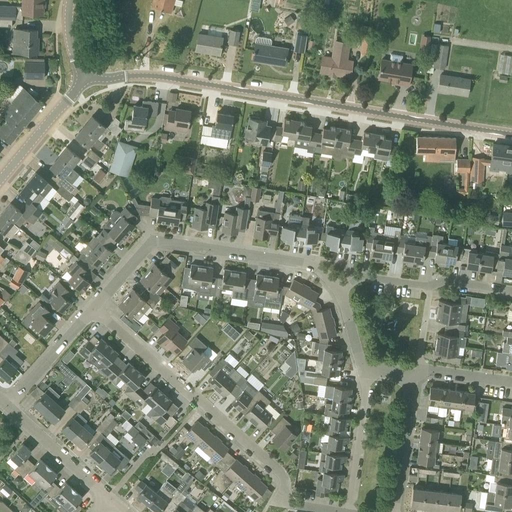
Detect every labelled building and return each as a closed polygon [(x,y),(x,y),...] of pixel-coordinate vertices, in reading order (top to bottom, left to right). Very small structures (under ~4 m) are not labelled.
[(43,15),(43,0),(22,0),(23,6),(0,5),(0,18),(12,19),(23,19),(23,14),(43,15)] [(153,0),(151,6),(171,13),(175,0),(153,0)] [(248,0),(247,8),(257,10),(258,0),(248,0)] [(0,25),(12,26),(12,19),(0,18),(0,25)] [(37,30),(21,29),(21,30),(14,30),(14,53),(38,54),(38,37),(36,37),(37,30)] [(240,31),(239,31),(233,30),(231,29),(228,43),(237,44),(240,31)] [(303,52),(306,35),(306,33),(298,31),(294,50),(303,52)] [(219,54),(222,38),(199,34),(196,51),(209,53),(209,52),(219,53),(219,54)] [(428,52),(431,36),(422,35),(419,51),(428,52)] [(285,65),(288,48),(271,45),(272,40),(271,38),(258,36),(256,38),(255,43),(252,60),(264,62),(265,61),(270,62),(285,65)] [(348,59),(351,42),(334,40),(331,56),(324,55),(321,71),(349,76),(352,60),(348,59)] [(438,44),(434,67),(445,68),(449,45),(443,45),(438,44)] [(408,85),(412,65),(402,63),(403,56),(391,54),(390,61),(382,60),(378,78),(392,80),(392,83),(408,85)] [(510,72),(511,55),(498,54),(497,72),(510,72)] [(44,79),(45,58),(24,58),(23,78),(44,79)] [(467,95),(469,80),(440,74),(438,90),(467,95)] [(0,134),(10,143),(43,104),(24,88),(12,103),(16,106),(0,125),(0,134)] [(167,91),(167,100),(175,101),(176,92),(167,91)] [(124,129),(144,132),(145,123),(146,116),(156,117),(158,102),(147,101),(147,103),(143,102),(142,106),(134,105),(132,120),(126,120),(124,129)] [(187,129),(190,111),(176,108),(175,114),(169,113),(170,110),(169,110),(166,130),(176,131),(177,127),(187,129)] [(229,139),(233,115),(217,112),(215,125),(213,125),(211,136),(229,139)] [(96,136),(97,136),(104,126),(92,116),(84,126),(96,136)] [(258,119),(259,117),(252,116),(252,118),(249,117),(248,127),(246,127),(244,136),(254,138),(253,143),(267,145),(270,126),(265,125),(266,120),(264,120),(264,119),(264,120),(258,119)] [(107,127),(110,130),(116,135),(122,128),(118,126),(120,120),(115,117),(107,127)] [(288,137),(295,138),(299,120),(284,118),(283,127),(276,126),(273,144),(278,145),(279,141),(287,142),(288,137)] [(314,152),(314,147),(317,133),(310,132),(311,126),(305,125),(305,122),(299,120),(295,138),(294,146),(307,148),(307,151),(314,152)] [(88,147),(96,136),(84,126),(76,136),(88,147)] [(334,145),(338,127),(330,126),(330,129),(323,128),(322,134),(317,133),(314,147),(321,148),(320,152),(332,154),(334,146),(334,145)] [(334,145),(334,146),(340,147),(341,145),(348,146),(347,151),(354,152),(356,140),(349,139),(351,129),(338,127),(334,145)] [(374,152),(378,134),(364,131),(362,141),(356,140),(354,152),(353,153),(360,155),(361,147),(368,148),(367,151),(374,152)] [(394,160),(396,147),(390,145),(391,139),(384,138),(385,135),(378,134),(374,152),(388,154),(387,159),(394,160)] [(455,159),(455,138),(417,136),(416,153),(425,153),(425,161),(439,161),(439,158),(455,159)] [(511,146),(493,144),(491,160),(490,165),(490,169),(507,172),(508,163),(511,164),(511,160),(511,146)] [(71,167),(79,157),(67,147),(59,157),(71,167)] [(128,176),(135,154),(116,148),(109,171),(128,176)] [(96,163),(100,158),(91,150),(86,155),(96,163)] [(261,164),(262,164),(260,170),(268,171),(269,166),(272,153),(263,151),(261,164)] [(91,169),(96,163),(86,155),(81,161),(91,169)] [(71,193),(76,187),(72,183),(79,175),(78,173),(71,167),(59,157),(50,167),(62,177),(58,182),(61,185),(71,193)] [(194,175),(196,158),(186,157),(185,163),(177,162),(176,172),(194,175)] [(472,158),(471,182),(481,182),(483,182),(484,165),(483,165),(484,158),(472,158)] [(456,172),(465,172),(469,172),(470,159),(457,159),(456,172)] [(223,166),(221,179),(228,180),(228,179),(230,168),(223,166)] [(100,169),(93,178),(99,183),(106,174),(100,169)] [(27,183),(44,197),(52,187),(53,186),(46,181),(47,181),(36,172),(27,183)] [(44,197),(27,183),(18,193),(29,201),(25,206),(38,218),(43,221),(47,216),(43,212),(43,211),(37,206),(39,203),(44,197)] [(74,195),(71,193),(61,185),(57,191),(69,201),(74,195)] [(259,201),(261,187),(252,186),(250,200),(259,201)] [(278,226),(284,191),(279,190),(275,213),(268,211),(265,211),(264,218),(256,217),(253,236),(269,238),(271,225),(278,226)] [(216,222),(217,216),(220,196),(212,195),(211,203),(206,202),(205,209),(195,207),(192,226),(208,229),(209,221),(216,222)] [(235,214),(225,212),(222,231),(237,233),(240,220),(246,221),(245,227),(246,227),(249,208),(250,197),(245,196),(244,208),(236,206),(235,214)] [(146,214),(147,209),(148,205),(138,203),(134,197),(132,199),(137,208),(139,213),(146,214)] [(162,197),(160,198),(152,197),(149,216),(150,214),(157,215),(156,221),(167,222),(170,201),(171,198),(162,197)] [(185,219),(187,202),(171,199),(170,201),(167,222),(178,224),(179,218),(185,219)] [(74,205),(66,214),(67,216),(69,217),(73,220),(84,206),(80,203),(77,201),(74,205)] [(21,211),(11,203),(2,213),(19,227),(27,218),(33,224),(38,218),(25,206),(21,211)] [(133,213),(135,211),(127,204),(120,212),(119,212),(117,211),(115,211),(112,212),(111,213),(111,215),(111,218),(110,219),(127,234),(135,226),(130,222),(135,216),(133,213)] [(404,210),(396,209),(396,213),(395,218),(403,219),(404,210)] [(511,212),(502,212),(502,225),(511,225),(511,212)] [(10,238),(19,227),(2,213),(0,215),(0,229),(4,232),(10,238)] [(76,222),(73,220),(69,217),(67,216),(62,222),(70,229),(76,222)] [(318,231),(313,230),(314,225),(308,224),(309,217),(302,216),(301,223),(298,245),(311,247),(312,241),(316,242),(317,237),(322,237),(323,230),(318,230),(318,231)] [(120,243),(127,234),(110,219),(103,227),(104,228),(100,232),(104,236),(112,243),(115,239),(120,243)] [(301,223),(288,221),(287,226),(283,226),(281,237),(286,238),(285,243),(298,245),(301,223)] [(342,251),(346,230),(333,228),(333,226),(326,225),(325,232),(327,232),(325,243),(330,244),(330,249),(342,251)] [(375,261),(380,261),(384,233),(374,232),(375,227),(369,226),(366,247),(371,248),(370,255),(376,256),(375,261)] [(361,249),(363,238),(358,237),(358,232),(346,230),(342,251),(355,253),(356,248),(361,249)] [(398,251),(399,239),(400,231),(395,230),(394,235),(384,233),(380,261),(385,262),(385,258),(391,258),(392,250),(398,251)] [(112,243),(104,236),(100,232),(96,237),(95,236),(87,244),(105,260),(112,251),(108,247),(112,243)] [(442,243),(443,236),(432,234),(432,236),(429,256),(435,257),(434,260),(440,260),(439,265),(444,266),(447,244),(442,243)] [(429,256),(432,236),(426,235),(426,238),(416,236),(415,244),(412,266),(416,267),(417,262),(423,263),(424,255),(429,256)] [(415,244),(405,243),(405,240),(399,239),(398,251),(403,252),(402,260),(408,261),(407,265),(412,266),(415,244)] [(32,246),(26,241),(20,249),(31,256),(40,245),(35,241),(32,246)] [(8,244),(5,247),(13,253),(15,250),(8,244)] [(105,260),(87,244),(85,247),(84,246),(80,251),(83,253),(78,258),(92,270),(89,268),(93,264),(98,268),(105,260)] [(461,259),(463,248),(463,246),(447,244),(444,266),(449,267),(449,262),(455,263),(456,258),(461,259)] [(510,245),(504,244),(501,244),(499,254),(496,274),(502,275),(503,273),(511,274),(511,246),(509,246),(510,245)] [(5,258),(0,253),(4,249),(0,245),(0,262),(1,263),(4,265),(6,263),(9,259),(6,256),(5,258)] [(478,269),(481,253),(476,252),(476,250),(463,248),(461,259),(460,268),(466,269),(467,267),(478,269)] [(26,264),(31,257),(31,256),(20,249),(14,256),(26,264)] [(38,251),(35,257),(43,261),(47,254),(38,250),(38,251)] [(496,274),(499,254),(486,251),(485,254),(481,253),(478,269),(490,271),(490,273),(496,274)] [(173,272),(178,266),(166,256),(161,262),(165,266),(162,270),(154,263),(147,272),(160,283),(168,275),(166,274),(170,270),(173,272)] [(89,273),(76,261),(67,270),(68,271),(72,275),(68,279),(82,292),(90,283),(82,275),(86,271),(89,273)] [(198,290),(202,266),(191,264),(190,274),(184,273),(182,287),(198,290)] [(13,278),(22,283),(29,271),(19,266),(13,278)] [(214,295),(216,284),(217,278),(211,277),(213,267),(202,266),(198,290),(198,291),(209,292),(208,294),(214,295)] [(232,288),(235,271),(224,269),(222,279),(217,278),(216,284),(214,295),(220,296),(221,290),(225,291),(226,287),(232,288)] [(247,299),(250,283),(244,282),(246,272),(235,271),(232,288),(231,297),(247,299)] [(157,302),(162,297),(154,291),(160,283),(147,272),(140,280),(147,287),(144,291),(148,295),(157,302)] [(264,300),(268,276),(257,274),(255,284),(250,283),(247,299),(248,298),(264,300)] [(281,302),(282,294),(283,288),(277,287),(279,277),(268,276),(264,300),(263,306),(272,308),(273,301),(281,302)] [(306,286),(294,279),(290,287),(283,286),(283,288),(282,294),(285,294),(298,301),(306,286)] [(15,280),(12,285),(18,288),(21,283),(15,280)] [(50,300),(51,300),(47,304),(54,310),(57,307),(64,312),(72,303),(65,297),(69,292),(71,293),(59,281),(50,292),(54,296),(50,300)] [(312,309),(320,304),(314,300),(318,293),(306,286),(298,301),(312,309)] [(140,295),(133,288),(125,297),(138,308),(144,313),(150,306),(153,307),(157,302),(148,295),(144,291),(140,295)] [(465,303),(466,297),(447,295),(446,301),(439,300),(437,310),(460,313),(466,314),(467,304),(465,303)] [(134,327),(138,321),(137,320),(144,313),(138,308),(125,297),(118,305),(125,312),(122,316),(134,327)] [(52,313),(39,302),(30,312),(35,317),(31,322),(44,334),(53,324),(45,316),(49,312),(51,313),(52,313)] [(321,309),(320,304),(312,309),(316,325),(333,321),(329,307),(321,309)] [(394,319),(394,306),(379,305),(379,320),(387,320),(387,319),(394,319)] [(464,330),(465,324),(459,323),(460,313),(437,310),(436,320),(446,321),(445,328),(464,330)] [(175,352),(186,340),(171,327),(174,323),(168,318),(159,328),(164,333),(157,341),(167,349),(169,346),(175,352)] [(327,343),(328,337),(336,335),(333,321),(316,325),(320,339),(319,342),(327,343)] [(268,333),(287,337),(288,332),(283,325),(262,322),(260,331),(268,333)] [(154,323),(149,329),(154,333),(159,327),(154,323)] [(234,328),(228,335),(234,340),(240,334),(234,328)] [(436,343),(458,346),(460,336),(463,337),(464,330),(445,328),(444,334),(437,333),(436,343)] [(0,352),(9,342),(0,334),(0,352)] [(207,347),(196,337),(197,337),(196,336),(189,344),(189,345),(190,344),(194,348),(182,360),(192,370),(196,366),(199,368),(200,366),(204,370),(213,361),(202,351),(207,347)] [(511,337),(507,336),(506,343),(503,342),(502,352),(511,354),(511,353),(511,337)] [(17,343),(12,338),(9,342),(0,352),(0,355),(4,359),(0,363),(0,373),(7,379),(17,368),(9,361),(18,351),(13,347),(17,343)] [(99,358),(110,345),(101,338),(93,347),(88,342),(89,341),(89,340),(79,351),(94,364),(99,358)] [(318,354),(317,360),(342,363),(343,357),(341,357),(342,351),(331,350),(332,344),(327,343),(319,342),(318,348),(318,354)] [(460,363),(460,357),(463,355),(464,347),(458,346),(436,343),(434,353),(441,354),(440,360),(459,363),(460,363)] [(99,358),(94,364),(107,375),(116,365),(111,360),(118,353),(110,345),(99,358)] [(294,350),(285,361),(290,366),(285,372),(291,378),(297,370),(294,350)] [(65,355),(62,359),(67,363),(70,359),(65,355)] [(216,389),(235,368),(223,358),(209,373),(213,377),(208,382),(216,389)] [(306,370),(305,376),(314,377),(327,379),(327,373),(338,375),(339,369),(341,370),(342,363),(317,360),(316,360),(315,371),(306,370)] [(126,382),(137,369),(128,362),(122,369),(116,365),(107,375),(112,380),(116,384),(117,383),(121,378),(126,382)] [(73,380),(77,375),(68,367),(64,371),(73,380)] [(240,377),(233,371),(235,369),(235,368),(216,389),(224,396),(229,391),(233,394),(246,379),(242,375),(240,377)] [(134,400),(143,390),(138,385),(145,377),(137,369),(126,382),(130,385),(125,391),(134,400)] [(73,408),(84,396),(91,388),(77,375),(73,380),(82,388),(68,404),(73,408)] [(352,389),(326,385),(327,379),(314,377),(313,383),(326,385),(324,397),(333,398),(352,400),(353,394),(351,394),(352,389)] [(240,411),(245,405),(259,390),(246,379),(233,394),(237,398),(232,403),(240,411)] [(153,406),(164,393),(155,386),(148,394),(143,390),(134,400),(142,407),(141,409),(146,413),(153,406)] [(54,401),(59,396),(49,387),(34,404),(44,413),(54,401)] [(439,405),(441,388),(430,387),(428,403),(439,405)] [(449,411),(450,406),(452,390),(441,388),(439,405),(438,409),(449,411)] [(264,407),(270,401),(259,390),(245,405),(249,409),(244,414),(252,421),(264,407)] [(461,408),(463,391),(452,390),(450,406),(461,408)] [(473,409),(474,399),(475,393),(463,391),(461,408),(473,409)] [(161,424),(170,414),(164,409),(172,401),(164,393),(153,406),(146,413),(150,418),(152,416),(161,424)] [(351,407),(352,400),(333,398),(332,404),(326,403),(324,414),(337,416),(337,410),(348,412),(349,407),(351,407)] [(81,399),(73,408),(78,413),(79,413),(88,404),(87,403),(81,399)] [(54,421),(64,410),(54,401),(44,413),(54,421)] [(269,427),(276,419),(264,407),(252,421),(260,428),(265,423),(269,427)] [(511,426),(511,408),(503,407),(501,425),(511,426)] [(87,420),(79,413),(78,413),(73,418),(72,417),(62,429),(72,437),(82,426),(87,420)] [(352,418),(337,416),(324,414),(323,423),(326,423),(324,434),(329,434),(338,435),(339,429),(346,430),(347,423),(352,424),(352,418)] [(108,415),(104,419),(109,424),(113,419),(108,415)] [(291,424),(283,417),(271,430),(276,435),(272,439),(284,450),(297,435),(288,427),(291,424)] [(109,424),(104,419),(96,429),(101,433),(109,424)] [(194,442),(206,429),(197,420),(188,430),(184,426),(179,431),(184,436),(186,434),(194,442)] [(105,437),(114,428),(109,424),(101,433),(96,439),(100,442),(90,453),(99,462),(110,451),(114,446),(105,437)] [(141,447),(148,439),(141,433),(133,425),(127,431),(133,436),(131,438),(141,447)] [(511,437),(511,426),(501,425),(499,435),(500,435),(499,441),(511,443),(511,437)] [(81,446),(92,435),(82,426),(72,437),(81,446)] [(149,441),(150,440),(154,435),(145,428),(141,433),(148,439),(149,441)] [(437,441),(438,430),(421,428),(420,439),(437,441)] [(208,454),(220,441),(206,429),(194,442),(195,442),(190,448),(193,451),(198,445),(208,454)] [(338,435),(329,434),(327,442),(323,442),(321,452),(326,453),(335,454),(336,448),(343,449),(344,442),(349,443),(350,437),(338,435)] [(150,440),(149,441),(155,445),(159,440),(160,440),(154,435),(150,440)] [(441,453),(443,442),(437,441),(420,439),(418,450),(441,453)] [(219,468),(224,462),(220,458),(228,449),(220,441),(208,454),(216,461),(214,463),(219,468)] [(511,460),(511,449),(510,449),(511,443),(499,441),(494,441),(492,458),(511,460)] [(19,473),(28,463),(24,459),(31,451),(23,443),(11,456),(19,464),(15,469),(19,473)] [(120,470),(130,459),(124,454),(114,446),(110,451),(99,462),(109,471),(114,465),(120,470)] [(173,446),(170,449),(173,452),(172,453),(179,458),(182,454),(176,449),(173,446)] [(175,469),(179,465),(161,450),(157,455),(175,469)] [(441,453),(418,450),(417,461),(434,464),(435,453),(441,454),(441,453)] [(346,461),(347,456),(335,454),(326,453),(321,452),(319,471),(323,471),(332,473),(332,472),(333,467),(341,468),(342,461),(346,461)] [(511,471),(511,460),(492,458),(490,475),(494,475),(507,477),(508,471),(511,471)] [(24,477),(28,473),(36,480),(48,466),(40,459),(33,467),(28,463),(19,473),(24,477)] [(245,467),(236,459),(229,466),(224,462),(219,468),(233,480),(245,467)] [(46,494),(54,486),(49,482),(57,474),(48,466),(36,480),(33,483),(46,494)] [(246,492),(258,479),(245,467),(233,480),(228,486),(232,489),(237,483),(246,492)] [(435,475),(436,470),(419,468),(418,477),(426,478),(427,474),(435,475)] [(332,473),(323,471),(322,479),(318,479),(316,490),(324,491),(330,492),(331,485),(338,486),(339,479),(344,480),(344,474),(332,472),(332,473)] [(184,479),(183,480),(188,484),(192,478),(194,476),(189,473),(188,473),(184,479)] [(507,477),(494,475),(493,482),(490,481),(488,492),(495,493),(511,494),(511,483),(506,483),(507,477)] [(260,504),(265,499),(260,495),(267,487),(258,479),(246,492),(260,504)] [(172,494),(162,486),(156,493),(148,504),(158,511),(169,498),(174,502),(181,492),(188,484),(183,480),(172,494)] [(148,504),(156,493),(146,485),(141,481),(135,488),(140,491),(137,495),(148,504)] [(74,489),(66,482),(58,490),(54,486),(46,494),(45,496),(49,500),(54,496),(62,503),(74,489)] [(459,511),(461,494),(413,488),(411,506),(459,511)] [(76,511),(79,509),(75,505),(82,497),(74,489),(62,503),(70,510),(68,511),(76,511)] [(511,506),(511,496),(511,494),(495,493),(488,492),(480,491),(478,507),(484,508),(502,511),(503,505),(511,506)] [(186,496),(181,492),(174,502),(178,505),(172,511),(189,511),(192,509),(182,501),(186,496)] [(30,503),(35,507),(39,502),(34,498),(30,503)] [(0,501),(0,511),(2,511),(8,506),(3,501),(0,501)] [(220,509),(225,511),(232,511),(234,508),(224,502),(220,509)]
